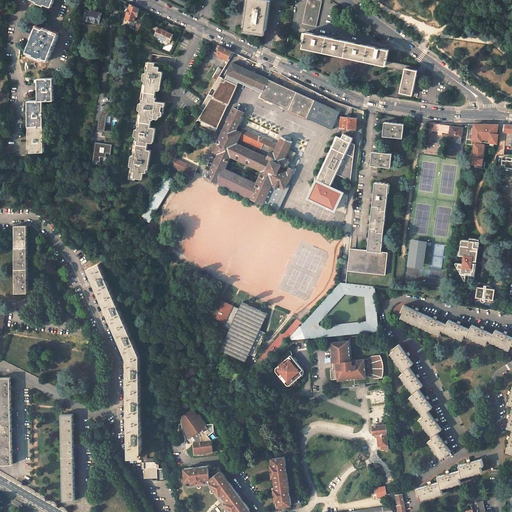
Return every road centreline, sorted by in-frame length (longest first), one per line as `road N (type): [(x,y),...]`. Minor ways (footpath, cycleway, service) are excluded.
road 1 (residential): [(143,0),(363,100),(472,114)]
road 2 (unclassified): [(470,91),(345,0)]
